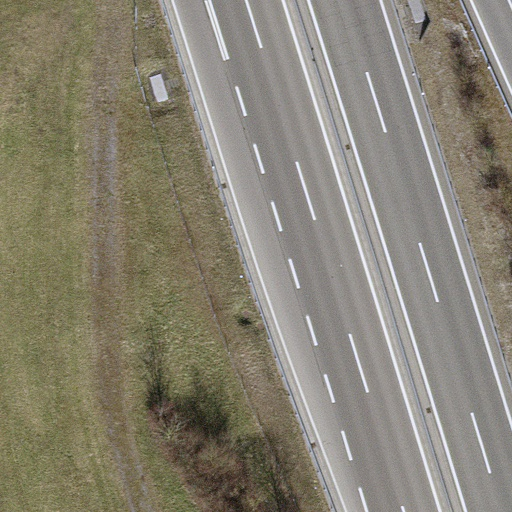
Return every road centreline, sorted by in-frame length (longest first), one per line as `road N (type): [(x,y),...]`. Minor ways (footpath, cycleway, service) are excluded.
road 1 (trunk): [(504,511),(346,0)]
road 2 (trunk): [(248,0),(406,511)]
road 3 (track): [(116,0),(112,401),(145,511)]
